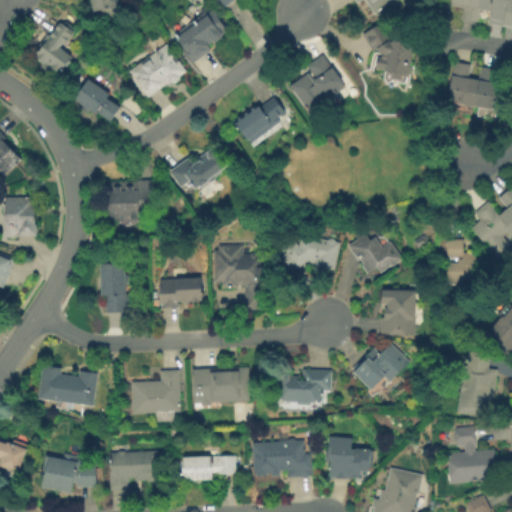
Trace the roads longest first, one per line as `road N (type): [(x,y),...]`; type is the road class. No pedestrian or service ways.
road 1 (residential): [(0,80),(52,126),(79,204),(63,276),(0,365)]
road 2 (residential): [(38,312),(78,336),(125,343),(295,336),(326,321)]
road 3 (residential): [(0,504),(15,511),(290,511)]
road 4 (residential): [(71,168),(172,120),(278,43),(300,11)]
